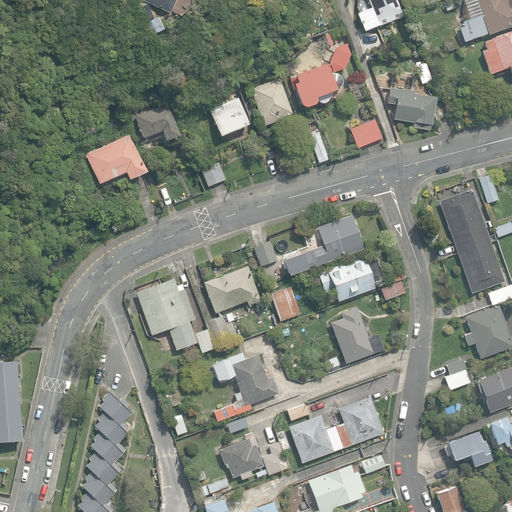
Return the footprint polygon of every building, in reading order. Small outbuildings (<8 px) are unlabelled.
[(142,0),(170,13),(175,0),(142,0)] [(356,15),(363,32),(402,16),(395,0),(367,0),(371,9),(356,15)] [(475,0),(481,15),(461,22),(462,27),(458,28),(463,42),(487,34),(488,35),(511,26),(511,6),(511,7),(508,0),(475,0)] [(453,2),(443,4),(446,12),(455,9),(453,2)] [(140,7),(143,14),(149,11),(145,5),(140,7)] [(168,32),(161,17),(146,25),(153,39),(168,32)] [(507,68),(511,81),(511,30),(498,36),(499,37),(482,43),(485,51),(480,52),(488,75),(507,68)] [(323,34),(327,46),(332,44),(328,32),(323,34)] [(308,107),(309,106),(317,104),(318,103),(319,101),(319,100),(320,101),(321,102),(323,103),(325,103),(327,102),(330,100),(333,97),(334,95),(334,91),(339,89),(338,88),(341,87),(343,85),(344,82),(344,80),(343,77),(341,75),(339,74),(337,73),(336,73),(335,73),(333,74),(333,73),(345,69),(352,54),(348,43),(337,47),(330,63),(297,75),(300,82),(296,84),(304,104),(305,105),(306,106),(307,107),(308,107)] [(468,53),(478,50),(475,44),(466,47),(468,53)] [(415,67),(421,85),(431,81),(425,63),(420,64),(419,62),(415,63),(416,67),(415,67)] [(247,80),(250,88),(256,86),(254,78),(247,80)] [(250,89),(263,126),(280,120),(279,118),(291,114),(279,79),(250,89)] [(347,85),(349,92),(362,87),(360,80),(347,85)] [(412,128),(429,130),(430,126),(431,126),(436,98),(414,94),(414,92),(402,90),(389,88),(386,103),(394,104),(391,119),(413,123),(412,128)] [(208,110),(220,137),(248,125),(237,98),(208,110)] [(161,132),(165,141),(179,136),(167,104),(134,116),(142,139),(161,132)] [(349,129),(356,148),(381,138),(373,120),(349,129)] [(308,136),(318,163),(329,159),(318,132),(308,136)] [(85,154),(99,184),(124,172),(128,180),(145,172),(128,135),(85,154)] [(272,152),(279,171),(289,168),(282,148),(272,152)] [(199,170),(207,188),(225,180),(217,162),(199,170)] [(478,179),(486,203),(496,200),(488,175),(478,179)] [(438,201),(470,293),(504,282),(471,189),(438,201)] [(282,258),(288,273),(362,247),(351,212),(316,225),(322,243),(282,258)] [(493,228),(497,238),(511,231),(511,229),(509,222),(493,228)] [(258,267),(277,260),(269,240),(250,247),(258,267)] [(332,290),(336,302),(374,289),(373,286),(383,283),(384,282),(383,281),(374,255),(363,258),(362,256),(316,273),(323,293),(332,290)] [(203,282),(214,314),(246,302),(247,305),(259,301),(246,266),(203,282)] [(384,273),(388,284),(404,278),(399,267),(384,273)] [(168,329),(175,350),(196,343),(188,321),(194,319),(181,283),(175,285),(173,279),(143,290),(141,285),(135,287),(137,292),(135,293),(151,336),(168,329)] [(267,283),(269,290),(277,287),(275,281),(267,283)] [(383,299),(384,301),(404,293),(399,281),(383,287),(379,289),(383,299)] [(487,293),(491,306),(511,298),(511,285),(511,284),(487,293)] [(269,294),(279,321),(299,314),(290,287),(269,294)] [(319,297),(322,306),(333,302),(331,293),(319,297)] [(258,313),(270,308),(267,300),(255,305),(258,313)] [(473,343),(479,359),(511,346),(511,344),(498,305),(464,317),(470,333),(463,335),(467,345),(473,343)] [(329,322),(344,363),(383,349),(377,333),(369,336),(368,333),(366,334),(356,307),(339,313),(341,318),(329,322)] [(193,334),(201,353),(238,340),(231,321),(224,324),(221,315),(204,321),(207,329),(193,334)] [(213,411),(217,421),(250,409),(249,404),(277,393),(272,377),(266,379),(257,354),(244,359),(241,352),(226,357),(227,360),(211,366),(217,381),(233,377),(239,392),(233,394),(236,400),(232,404),(213,411)] [(323,361),(326,370),(339,365),(335,356),(323,361)] [(443,377),(449,390),(468,382),(464,370),(466,369),(462,359),(445,366),(449,375),(443,377)] [(0,361),(0,441),(21,440),(15,360),(0,361)] [(484,399),(488,412),(511,403),(511,369),(511,368),(474,381),(480,400),(484,399)] [(120,426),(122,423),(132,413),(126,407),(128,405),(121,398),(118,401),(108,392),(101,399),(104,401),(99,406),(104,411),(120,426)] [(287,427),(300,463),(382,433),(369,397),(337,408),(342,422),(324,429),(319,415),(287,427)] [(286,410),(290,421),(308,414),(304,403),(286,410)] [(130,430),(122,423),(120,426),(104,411),(97,418),(100,420),(95,426),(100,431),(115,445),(118,443),(130,430)] [(170,416),(176,435),(186,432),(180,413),(170,416)] [(511,448),(511,422),(508,424),(505,417),(488,422),(496,444),(503,442),(505,447),(507,446),(508,449),(511,448)] [(227,427),(230,435),(246,429),(243,421),(227,427)] [(205,432),(207,437),(224,430),(222,424),(205,432)] [(115,445),(100,431),(93,438),(95,440),(90,446),(96,450),(111,465),(113,463),(125,450),(118,443),(115,445)] [(239,475),(241,479),(252,475),(250,470),(263,466),(256,447),(258,446),(254,436),(253,437),(251,431),(244,434),(246,439),(218,449),(224,464),(226,463),(231,478),(239,475)] [(468,454),(472,466),(491,459),(484,440),(480,441),(477,431),(446,442),(452,460),(468,454)] [(255,473),(257,478),(288,468),(280,442),(268,445),(271,454),(262,457),(266,470),(255,473)] [(121,470),(113,463),(111,465),(96,450),(88,458),(91,460),(86,466),(91,471),(106,485),(109,482),(121,470)] [(361,461),(365,472),(384,465),(380,454),(361,461)] [(349,464),(307,481),(317,508),(307,511),(323,511),(361,498),(359,493),(365,491),(357,472),(352,473),(349,464)] [(196,472),(199,481),(205,478),(202,470),(196,472)] [(106,485),(91,471),(84,478),(86,481),(81,486),(87,491),(102,505),(105,502),(117,490),(109,482),(106,485)] [(259,478),(263,489),(281,483),(277,472),(259,478)] [(199,488),(201,496),(228,486),(225,478),(199,488)] [(466,511),(457,485),(435,493),(441,511),(466,511)] [(110,511),(113,510),(105,502),(102,505),(87,491),(80,498),(82,500),(77,505),(83,511),(84,511),(110,511)] [(476,501),(479,511),(486,511),(491,511),(486,497),(476,501)] [(276,511),(273,501),(255,508),(256,511),(276,511)]
